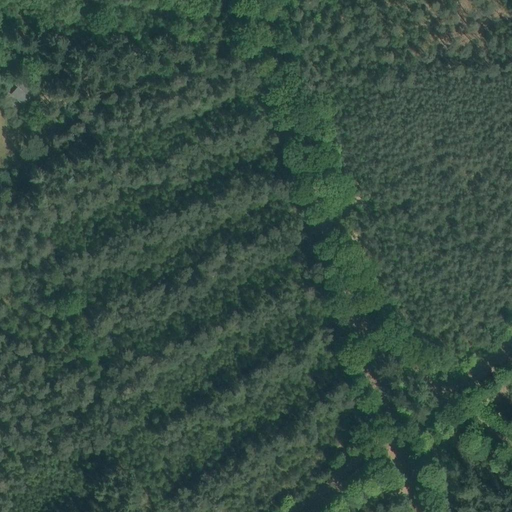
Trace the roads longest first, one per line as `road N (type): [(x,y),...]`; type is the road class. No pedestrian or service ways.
road 1 (track): [(417,511),(259,0)]
road 2 (track): [(0,4),(39,16),(94,76),(265,18)]
road 3 (track): [(283,511),(511,340)]
road 4 (track): [(359,320),(511,437)]
